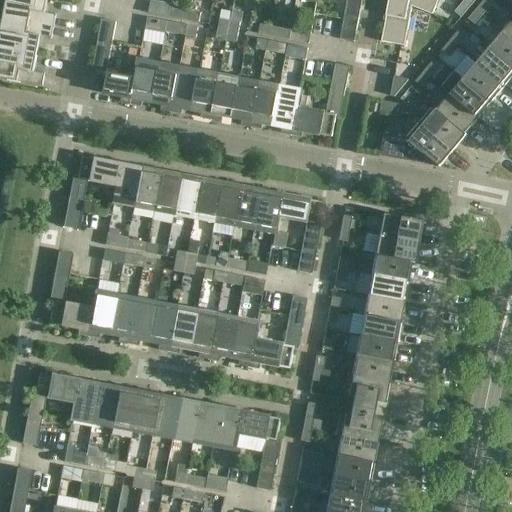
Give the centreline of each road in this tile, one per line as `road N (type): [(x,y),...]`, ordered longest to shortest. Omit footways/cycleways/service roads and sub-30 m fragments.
road 1 (residential): [(462,189),(73,115)]
road 2 (residential): [(0,483),(73,115)]
road 3 (residential): [(462,189),(399,511)]
road 4 (tertiary): [(466,511),(511,306)]
